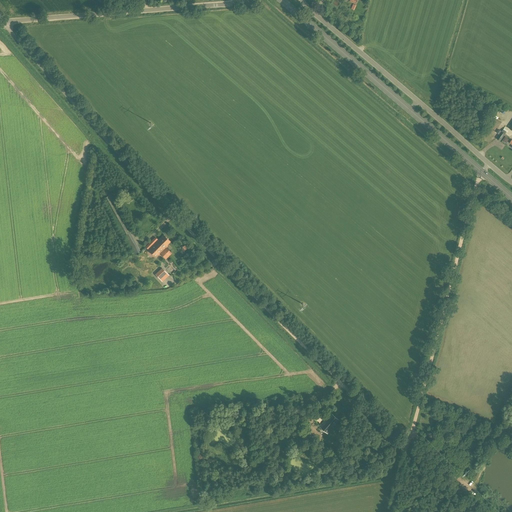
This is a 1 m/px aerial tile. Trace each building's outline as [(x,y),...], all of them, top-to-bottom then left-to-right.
[(497,139),(500,141),(505,134),(502,131),(497,139)] [(123,236),(130,232),(110,194),(103,198),(123,236)] [(164,249),(169,255),(172,253),(166,247),(168,246),(167,245),(171,241),(164,234),(158,240),(155,237),(154,238),(156,241),(156,240),(164,248),(164,249)] [(166,259),(169,255),(164,249),(164,248),(156,240),(156,241),(154,238),(145,246),(156,257),(160,253),(166,259)] [(129,246),(131,249),(132,251),(134,255),(141,251),(137,244),(136,242),(129,246)] [(169,275),(162,268),(155,274),(162,282),(169,275)] [(339,419),(336,417),(331,413),(327,418),(319,426),(328,433),(335,425),(334,424),(339,419)] [(314,435),(306,428),(304,431),(301,429),(298,432),(301,434),(299,437),(307,443),(314,435)]
